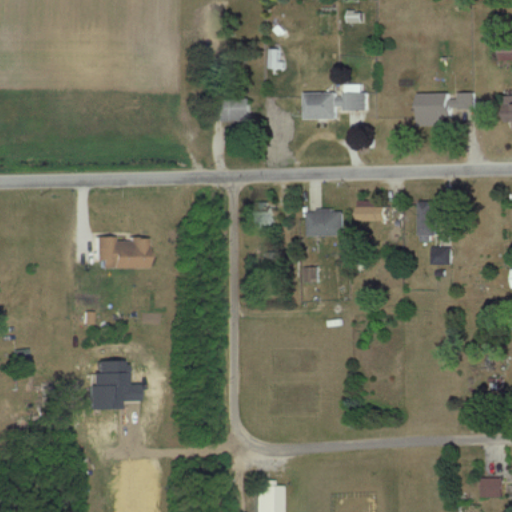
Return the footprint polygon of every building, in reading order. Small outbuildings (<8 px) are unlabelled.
[(368,110),(368,85),(347,84),(347,92),(308,92),(307,119),(340,120),(341,110),(368,110)] [(448,126),(448,115),(478,115),(477,92),(421,93),(421,126),(448,126)] [(217,121),(254,121),(254,98),(217,98),(217,121)] [(423,237),(440,237),(440,202),(423,202),(423,237)] [(390,220),(390,203),(360,203),(360,221),(390,220)] [(346,210),(310,210),(310,236),(346,236),(346,210)] [(150,237),(97,238),(97,268),(150,267),(150,237)] [(306,267),(306,282),(322,282),(322,267),(306,267)] [(268,511),(268,487),(259,487),(258,511),(268,511)]
